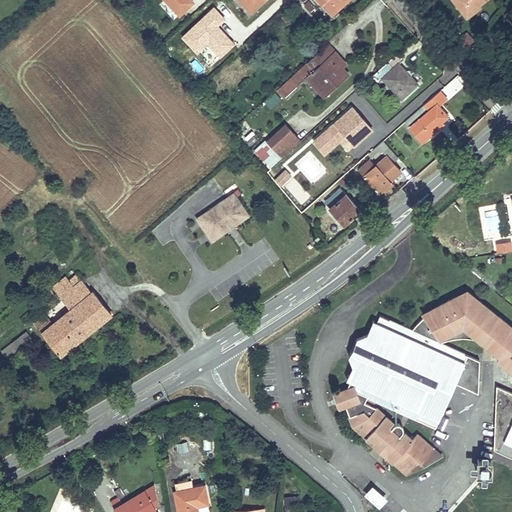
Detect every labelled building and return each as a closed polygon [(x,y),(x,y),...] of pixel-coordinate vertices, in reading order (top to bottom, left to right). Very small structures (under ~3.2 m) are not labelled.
[(166,0),(179,13),(192,1),(190,0),(166,0)] [(241,0),(251,11),(263,0),(241,0)] [(302,0),(303,1),(304,0),(319,0),(320,0),(332,13),(345,0),(302,0)] [(452,0),(467,19),(482,7),(480,4),(485,0),(452,0)] [(128,1),(123,6),(128,11),(133,7),(128,1)] [(290,9),(281,17),(286,22),(295,15),(290,9)] [(329,42),(306,62),(312,70),(305,77),(323,97),(350,73),(332,53),(336,50),(329,42)] [(397,52),(372,75),(378,80),(382,77),(402,97),(417,83),(398,63),(402,58),(397,52)] [(446,98),(439,90),(424,103),(429,109),(410,126),(422,141),(440,126),(438,123),(447,115),(438,104),(446,98)] [(268,108),(281,100),(275,91),(262,100),(268,108)] [(211,93),(207,96),(217,107),(220,104),(211,93)] [(372,129),(352,106),(313,141),(324,153),(342,137),(341,135),(343,132),(354,144),(372,129)] [(287,124),(268,140),(282,157),(302,139),(287,124)] [(387,154),(363,175),(379,193),(386,187),(384,186),(402,170),(395,162),(399,157),(389,145),(384,150),(387,154)] [(324,200),(330,206),(345,193),(340,187),(324,200)] [(233,192),(196,217),(211,239),(221,233),(220,231),(237,219),(238,221),(248,215),(233,192)] [(330,206),(329,207),(343,223),(359,209),(345,193),(330,206)] [(238,221),(237,219),(220,231),(221,233),(238,221)] [(498,252),(511,250),(511,246),(511,243),(497,245),(498,252)] [(44,317),(36,324),(60,355),(90,331),(89,329),(110,313),(93,291),(83,298),(74,286),(81,281),(76,274),(69,280),(65,275),(53,285),(70,308),(50,323),(44,317)] [(81,281),(74,286),(83,298),(93,291),(84,279),(81,281)] [(456,382),(478,392),(480,360),(440,342),(454,338),(465,337),(475,338),(485,340),(495,345),(503,351),(507,354),(501,362),(511,370),(511,325),(500,316),(497,319),(495,322),(492,322),(492,320),(488,317),(491,314),(492,312),(469,294),(454,298),(438,306),(427,313),(412,330),(380,315),(377,322),(373,332),(368,334),(357,338),(350,355),(353,365),(355,370),(350,380),(347,388),(336,392),(335,396),(338,405),(342,407),(346,406),(353,426),(357,425),(361,429),(359,431),(366,438),(368,436),(376,442),(382,435),(394,445),(387,452),(394,459),(393,461),(400,468),(413,464),(419,462),(424,459),(435,452),(436,450),(417,433),(412,439),(405,432),(401,436),(400,435),(403,430),(404,427),(402,424),(396,423),(391,428),(390,426),(394,422),(376,407),(365,402),(368,396),(436,426),(441,415),(432,392),(440,375),(456,382)] [(368,334),(373,332),(377,322),(374,320),(368,334)] [(26,332),(2,351),(6,356),(31,337),(26,332)] [(507,354),(503,351),(497,359),(501,362),(507,354)] [(432,392),(441,415),(456,382),(440,375),(432,392)] [(511,392),(497,385),(496,400),(503,403),(495,435),(494,448),(511,456),(511,392)] [(503,403),(496,400),(495,435),(503,403)] [(394,445),(382,435),(376,442),(368,436),(366,438),(393,461),(394,459),(387,452),(394,445)] [(179,453),(188,450),(186,441),(177,443),(179,453)] [(442,455),(436,450),(435,452),(424,459),(419,462),(413,464),(400,468),(407,473),(442,455)] [(491,471),(492,466),(491,461),(487,459),(485,459),(480,460),(477,464),(477,466),(479,471),(482,474),(485,474),(488,473),(491,471)] [(176,491),(175,491),(178,511),(196,511),(195,506),(208,503),(204,485),(193,487),(191,475),(174,483),(176,491)] [(158,504),(154,485),(122,504),(118,498),(111,503),(115,511),(150,511),(156,509),(155,506),(158,504)] [(388,498),(372,485),(364,494),(380,507),(388,498)] [(119,486),(113,490),(118,498),(124,495),(119,486)] [(300,503),(300,496),(285,497),(285,504),(300,503)] [(195,506),(196,511),(209,511),(208,503),(195,506)]
